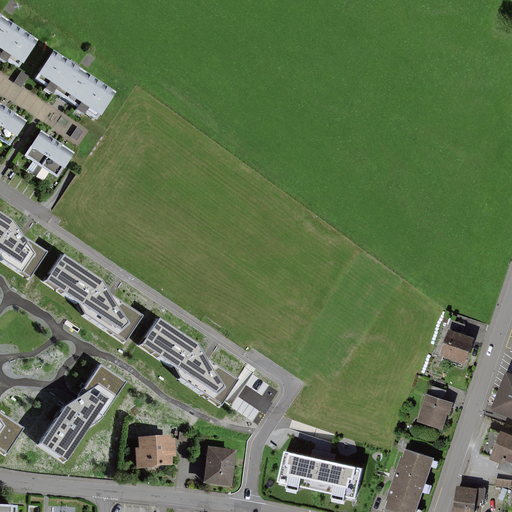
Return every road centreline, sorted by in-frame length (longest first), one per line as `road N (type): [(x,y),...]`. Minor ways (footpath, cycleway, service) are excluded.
road 1 (residential): [(439,511),(511,292)]
road 2 (residential): [(262,511),(105,491)]
